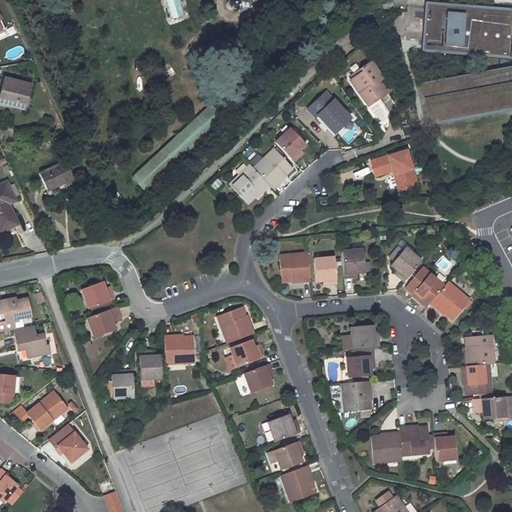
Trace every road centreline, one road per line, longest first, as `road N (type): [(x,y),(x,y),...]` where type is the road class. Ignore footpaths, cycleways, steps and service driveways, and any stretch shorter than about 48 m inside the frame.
road 1 (residential): [(42,264),(104,251),(124,267),(139,299),(161,310),(248,287)]
road 2 (residential): [(277,314),(352,511)]
road 3 (residential): [(42,264),(106,446)]
road 4 (residential): [(248,287),(244,239),(332,156)]
road 5 (residential): [(277,314),(385,301),(410,324)]
road 6 (residential): [(85,511),(76,490),(0,428)]
